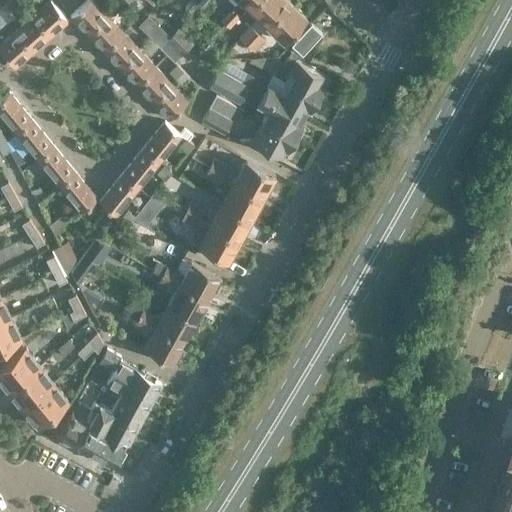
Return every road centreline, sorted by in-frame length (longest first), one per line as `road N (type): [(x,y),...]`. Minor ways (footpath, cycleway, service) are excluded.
road 1 (primary): [(511,7),(218,511)]
road 2 (residential): [(129,511),(401,34)]
road 3 (residential): [(74,32),(154,117),(97,177),(15,79)]
road 4 (tertiary): [(419,511),(511,255)]
